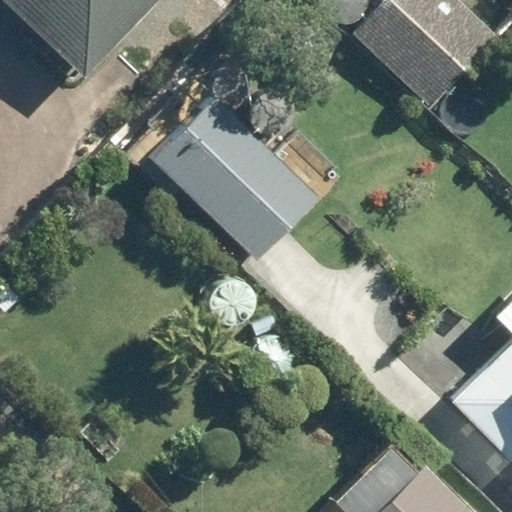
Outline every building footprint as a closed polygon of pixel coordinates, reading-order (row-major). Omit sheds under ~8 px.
[(0,0),(0,19),(58,75),(130,0),(0,0)] [(450,0),(369,0),(344,27),(421,102),(487,34),(450,0)] [(465,122),(487,132),(504,123),(511,110),(511,96),(506,80),(482,72),(463,82),(456,103),(465,122)] [(140,159),(248,257),(308,192),(200,94),(140,159)] [(511,318),(463,368),(511,416),(511,318)] [(72,432),(104,462),(122,443),(90,413),(72,432)] [(450,511),(400,463),(352,511),(450,511)]
